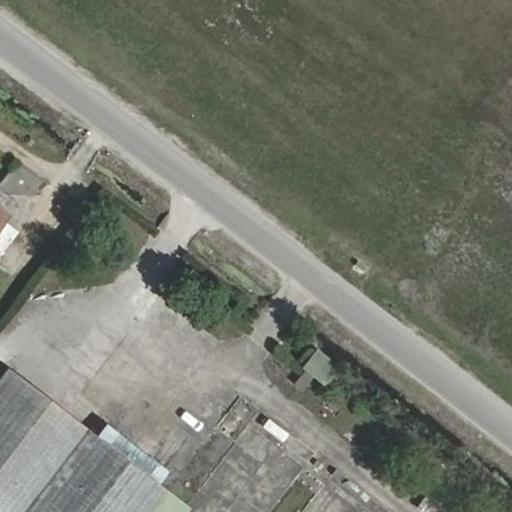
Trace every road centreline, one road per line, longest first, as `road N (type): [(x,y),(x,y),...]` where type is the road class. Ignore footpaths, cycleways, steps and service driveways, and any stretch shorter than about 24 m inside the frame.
road 1 (unclassified): [(511,418),(0,24)]
road 2 (track): [(417,511),(262,393),(121,299),(207,183)]
road 3 (track): [(234,374),(317,268)]
